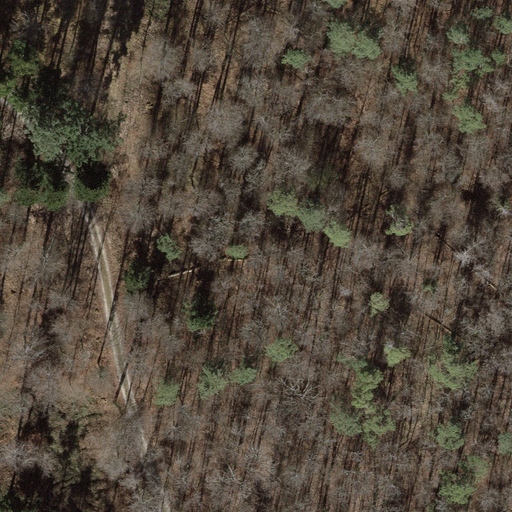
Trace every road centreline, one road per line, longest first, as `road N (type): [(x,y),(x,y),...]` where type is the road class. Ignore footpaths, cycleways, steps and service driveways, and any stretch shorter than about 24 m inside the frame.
road 1 (track): [(174,511),(136,399),(108,166),(0,81)]
road 2 (track): [(145,0),(108,166)]
